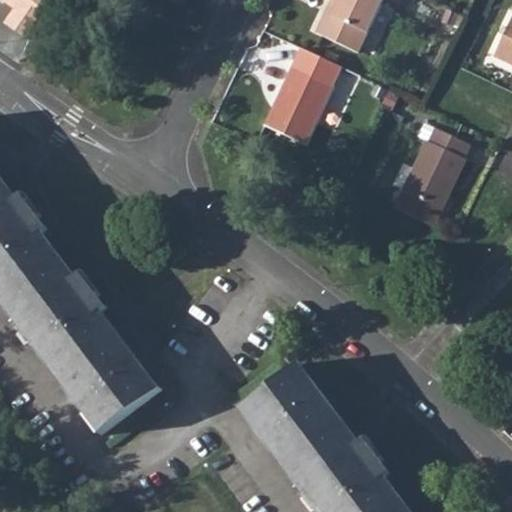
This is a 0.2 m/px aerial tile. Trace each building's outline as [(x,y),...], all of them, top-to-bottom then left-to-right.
[(0,0),(15,11),(8,24),(31,40),(51,0),(0,0)] [(370,0),(327,0),(323,10),(317,7),(307,28),(347,47),(370,0)] [(511,11),(507,9),(487,51),(511,62),(511,11)] [(283,58),(254,117),(296,138),(324,79),(283,58)] [(382,202),(421,221),(430,202),(425,200),(437,176),(443,178),(455,153),(452,152),(458,139),(425,122),(418,134),(416,133),(382,202)] [(45,356),(49,352),(108,430),(102,435),(103,435),(164,390),(163,389),(160,391),(144,369),(145,369),(136,357),(135,358),(102,314),(109,308),(108,307),(107,308),(98,297),(97,298),(81,277),(84,274),(83,274),(76,279),(43,235),(50,229),(49,229),(48,230),(39,219),(39,220),(22,198),(24,196),(17,201),(0,178),(0,287),(24,319),(19,322),(20,322),(45,355),(45,356)] [(410,511),(385,478),(393,473),(392,472),(389,474),(381,463),(382,463),(382,462),(381,463),(364,441),(367,439),(360,444),(326,400),(327,399),(318,387),(317,388),(301,367),(304,364),(242,410),(243,411),(249,406),(307,484),(303,487),(303,488),(304,487),(322,511),(410,511)]
